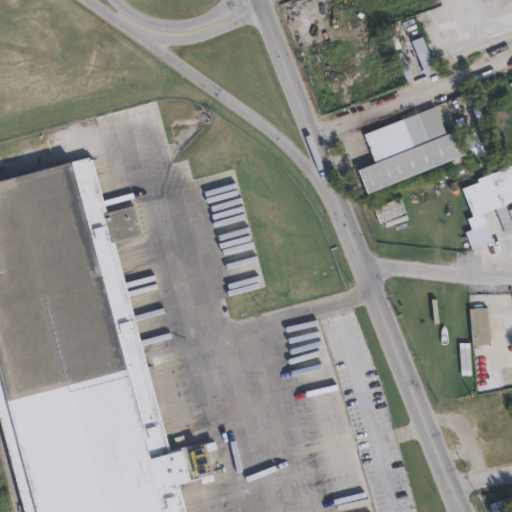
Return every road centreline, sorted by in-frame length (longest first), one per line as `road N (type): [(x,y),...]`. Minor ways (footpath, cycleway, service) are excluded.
road 1 (residential): [(460,511),(258,0)]
road 2 (tertiary): [(90,0),(330,182)]
road 3 (residential): [(312,137),(511,56)]
road 4 (residential): [(364,270),(511,276)]
road 5 (tertiary): [(249,0),(189,24),(140,17),(121,0)]
road 6 (tertiary): [(144,39),(204,35),(263,11)]
